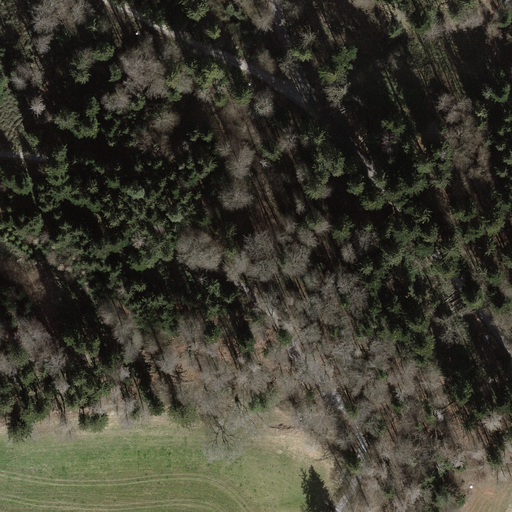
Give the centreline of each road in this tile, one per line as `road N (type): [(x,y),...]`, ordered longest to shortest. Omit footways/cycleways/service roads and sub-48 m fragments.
road 1 (track): [(107,0),(310,102),(511,344)]
road 2 (track): [(330,378),(265,307),(118,188),(81,166),(0,153)]
road 3 (track): [(338,511),(363,456),(330,378)]
